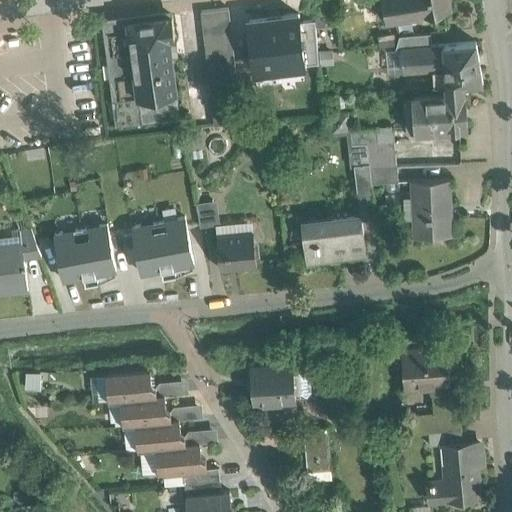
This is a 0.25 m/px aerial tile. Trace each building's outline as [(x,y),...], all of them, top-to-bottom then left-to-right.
[(375,0),(378,18),(394,16),(391,0),(375,0)] [(391,0),(394,16),(395,20),(420,16),(417,0),(391,0)] [(449,0),(417,0),(420,16),(451,10),(449,0)] [(229,8),(203,11),(211,85),(237,82),(229,8)] [(331,13),(315,14),(316,31),(334,30),(331,13)] [(299,14),(248,20),(254,71),(305,64),(300,22),(299,14)] [(172,15),(128,20),(138,96),(115,99),(118,124),(180,116),(169,37),(175,36),(172,15)] [(128,20),(103,23),(103,26),(105,25),(107,43),(105,44),(106,45),(108,45),(110,60),(108,61),(108,63),(110,62),(112,78),(110,78),(110,80),(112,80),(115,97),(112,97),(113,99),(115,99),(138,96),(128,20)] [(315,20),(300,22),(305,64),(318,63),(315,20)] [(431,33),(399,36),(396,49),(401,49),(401,48),(431,45),(431,33)] [(475,42),(443,44),(445,68),(447,84),(464,83),(482,81),(475,42)] [(445,68),(443,44),(431,45),(401,48),(401,49),(403,72),(445,68)] [(445,93),(413,96),(415,130),(468,127),(464,83),(447,84),(445,84),(445,93)] [(377,128),(350,129),(352,144),(367,143),(367,141),(378,141),(377,128)] [(378,141),(367,141),(367,143),(370,166),(397,165),(394,140),(378,141)] [(354,165),(357,189),(372,187),(369,164),(354,165)] [(397,165),(370,166),(372,182),(398,181),(398,165),(397,165)] [(448,178),(413,180),(414,196),(405,197),(406,218),(415,218),(416,235),(451,234),(448,178)] [(372,187),(357,189),(360,211),(361,210),(362,219),(376,217),(372,187)] [(216,224),(213,199),(197,202),(200,226),(216,224)] [(360,211),(302,217),(306,261),(366,254),(362,219),(361,210),(360,211)] [(141,273),(162,269),(163,278),(176,276),(174,267),(194,263),(185,216),(132,226),(141,273)] [(216,224),(217,233),(253,230),(252,220),(216,224)] [(64,280),(84,276),(85,285),(98,282),(96,273),(116,270),(107,223),(55,234),(64,280)] [(30,228),(20,230),(22,248),(24,259),(41,256),(30,228)] [(253,230),(217,234),(220,269),(257,265),(253,230)] [(2,251),(0,251),(0,293),(27,290),(25,267),(26,267),(26,265),(24,265),(24,259),(22,248),(2,251)] [(447,347),(402,350),(404,384),(437,382),(440,417),(453,414),(447,347)] [(296,400),(293,364),(251,367),(254,403),(296,400)] [(150,370),(106,375),(109,402),(121,401),(121,400),(157,396),(157,395),(156,387),(151,384),(150,370)] [(186,380),(160,383),(156,387),(157,395),(164,395),(188,392),(186,380)] [(157,396),(121,400),(121,401),(123,426),(135,425),(135,424),(171,420),(170,412),(166,408),(164,395),(157,395),(157,396)] [(201,404),(174,407),(170,412),(171,420),(179,419),(202,416),(201,404)] [(453,414),(440,417),(415,419),(416,432),(429,431),(462,428),(460,413),(453,414)] [(171,420),(135,424),(135,425),(138,450),(156,448),(186,444),(185,436),(180,432),(179,419),(171,420)] [(328,426),(304,428),(307,471),(331,469),(328,426)] [(216,428),(189,431),(185,436),(186,444),(199,442),(217,441),(216,428)] [(462,428),(429,431),(430,445),(442,444),(442,443),(462,441),(462,428)] [(462,441),(442,443),(442,444),(445,480),(447,499),(478,497),(476,479),(479,479),(477,462),(476,444),(475,440),(462,441)] [(186,444),(156,448),(158,474),(183,471),(206,469),(206,468),(205,459),(201,456),(199,442),(186,444)] [(206,469),(183,471),(184,483),(220,480),(219,467),(206,468),(206,469)] [(220,480),(184,483),(186,495),(221,491),(220,480)] [(445,480),(428,481),(429,501),(447,499),(445,480)] [(221,491),(186,495),(187,511),(235,511),(235,508),(231,504),(229,491),(221,491)]
